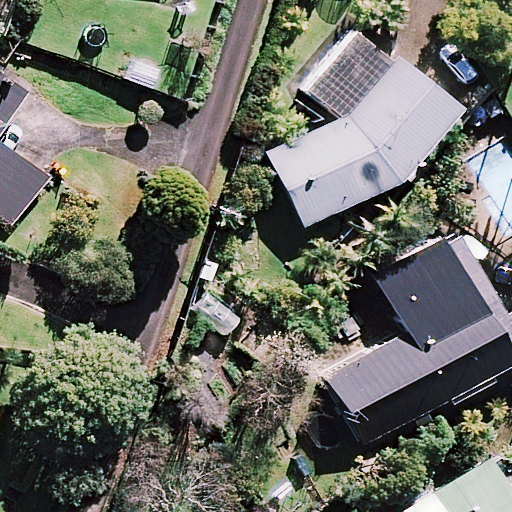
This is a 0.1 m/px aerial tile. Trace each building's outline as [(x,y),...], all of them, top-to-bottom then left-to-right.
[(451,111),(351,30),(301,93),(335,120),(263,154),(299,229),(394,182),(451,111)] [(0,222),(1,222),(9,228),(44,178),(0,147),(0,125),(23,92),(0,76),(0,222)] [(358,445),(444,401),(446,405),(487,384),(484,380),(511,366),(511,356),(451,236),(369,278),(400,337),(323,377),(358,445)] [(208,272),(180,307),(222,340),(250,304),(208,272)] [(511,511),(511,507),(507,499),(511,495),(511,460),(488,458),(400,511),(511,511)]
